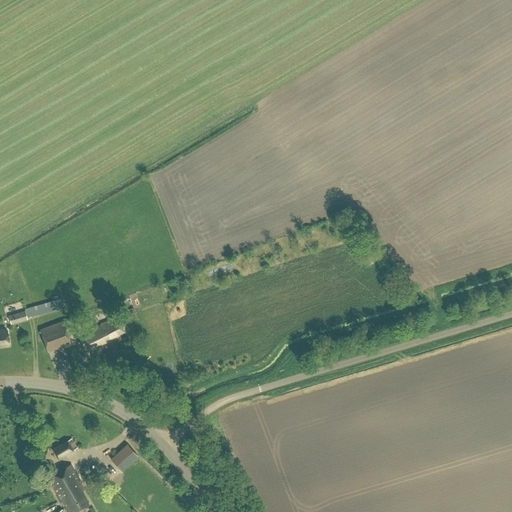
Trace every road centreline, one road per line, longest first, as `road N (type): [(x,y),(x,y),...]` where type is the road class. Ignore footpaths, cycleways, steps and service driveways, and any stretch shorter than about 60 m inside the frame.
road 1 (unclassified): [(167,443),(228,399),(511,314)]
road 2 (tertiary): [(167,443),(97,397),(0,382)]
